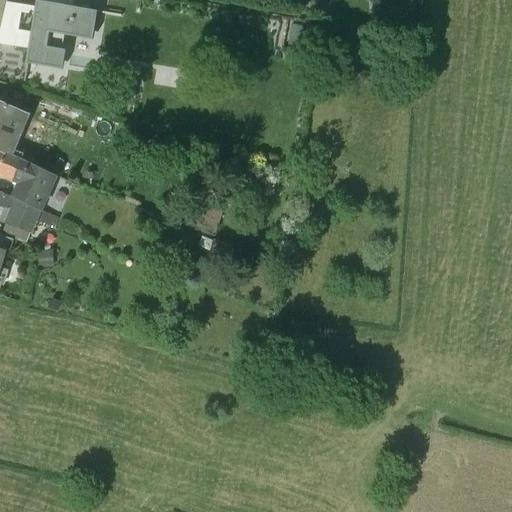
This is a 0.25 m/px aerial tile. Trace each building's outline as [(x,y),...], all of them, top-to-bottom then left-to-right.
[(105,13),(39,2),(29,64),(66,70),(69,53),(51,50),(54,33),(100,41),(105,13)] [(28,113),(0,100),(0,149),(13,154),(28,113)] [(55,175),(22,158),(13,154),(0,149),(0,173),(21,181),(15,198),(17,199),(40,210),(55,175)] [(65,201),(75,182),(64,176),(55,195),(65,201)] [(40,210),(17,199),(15,198),(0,191),(0,207),(13,210),(8,224),(31,233),(40,210)] [(8,237),(0,234),(0,247),(5,249),(8,237)]
